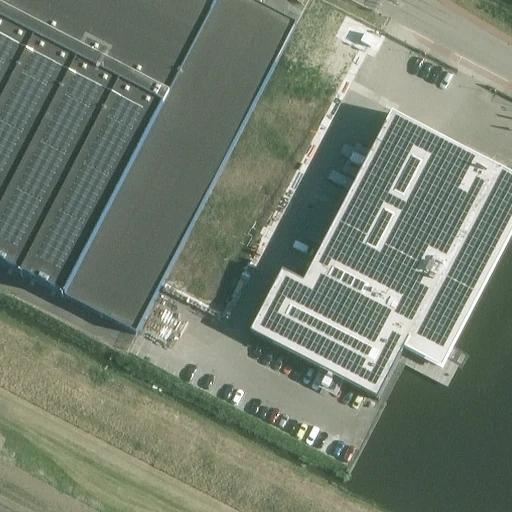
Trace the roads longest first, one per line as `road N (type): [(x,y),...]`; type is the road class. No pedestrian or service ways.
road 1 (unknown): [(399,4),(278,231)]
road 2 (unclassified): [(399,4),(511,64)]
